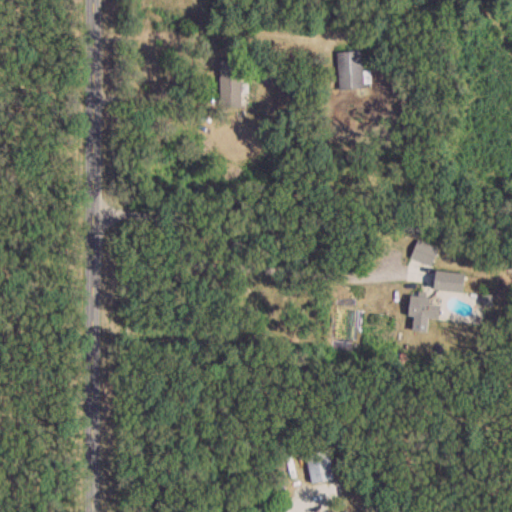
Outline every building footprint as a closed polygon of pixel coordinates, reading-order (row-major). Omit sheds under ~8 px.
[(365,51),(338,53),(341,91),(368,89),(365,51)] [(242,61),(222,60),(222,106),(242,107),(242,61)] [(413,258),(433,266),(440,249),(420,241),(413,258)] [(437,292),(466,293),(466,267),(438,267),(437,292)] [(429,333),(430,320),(441,321),(443,306),(432,305),(433,299),(412,297),(410,317),(417,318),(415,332),(429,333)] [(335,481),(330,451),(307,455),(313,485),(335,481)]
